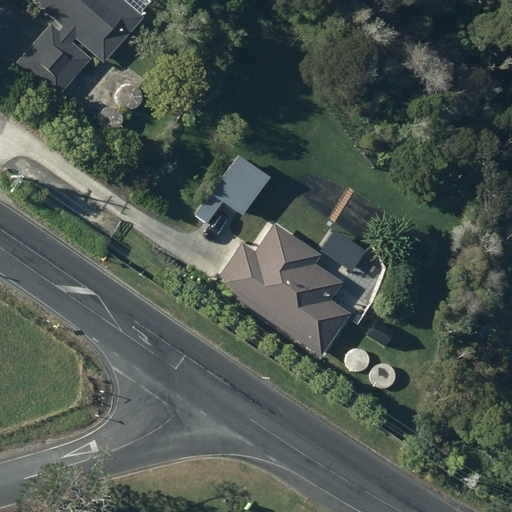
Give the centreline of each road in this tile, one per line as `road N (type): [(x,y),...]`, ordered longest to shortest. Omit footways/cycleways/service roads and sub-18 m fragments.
road 1 (secondary): [(0,248),(198,387)]
road 2 (secondary): [(198,387),(400,511)]
road 3 (residential): [(0,487),(149,434),(198,387)]
